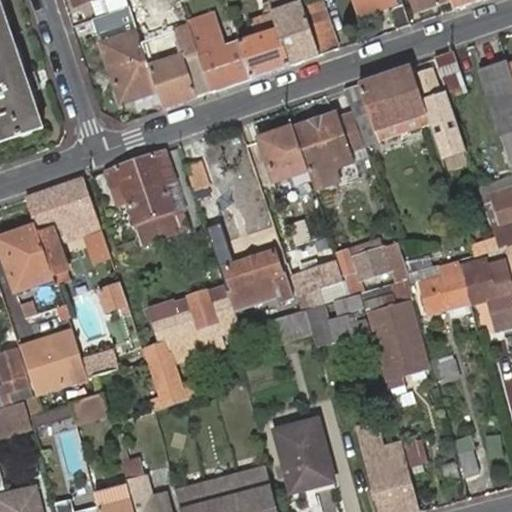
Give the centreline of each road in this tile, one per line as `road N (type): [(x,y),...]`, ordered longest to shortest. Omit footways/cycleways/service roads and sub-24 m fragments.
road 1 (residential): [(101,151),(511,16)]
road 2 (residential): [(44,0),(101,151)]
